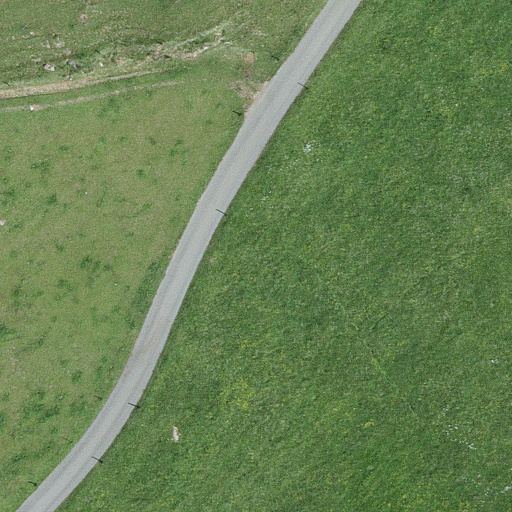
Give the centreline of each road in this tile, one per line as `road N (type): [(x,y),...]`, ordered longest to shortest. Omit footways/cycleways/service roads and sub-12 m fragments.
road 1 (residential): [(37,511),(93,457),(217,195),(343,0)]
road 2 (track): [(287,86),(172,77),(0,107)]
